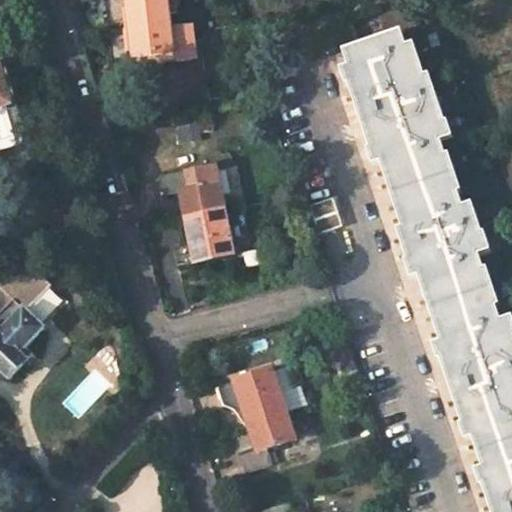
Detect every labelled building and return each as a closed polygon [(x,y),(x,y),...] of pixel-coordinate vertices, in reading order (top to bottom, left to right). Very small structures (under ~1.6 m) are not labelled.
[(127,0),(130,33),(173,27),(170,0),(127,0)] [(130,33),(133,61),(176,56),(178,67),(199,63),(194,30),(173,33),(173,27),(130,33)] [(511,511),(511,322),(507,324),(502,311),(507,310),(494,271),(490,272),(486,259),(498,255),(491,235),(488,236),(479,207),(469,210),(464,195),(468,194),(461,174),(456,157),(452,158),(448,144),(459,140),(454,123),(450,124),(434,76),(429,78),(418,45),(410,47),(406,33),(350,52),(355,68),(347,71),(352,86),(354,86),(376,152),(374,153),(378,166),(387,163),(397,195),(408,229),(403,231),(413,263),(411,263),(417,281),(424,279),(446,344),(437,346),(443,362),(447,361),(468,425),(465,426),(470,443),(478,440),(488,470),(480,473),(485,490),(489,489),(496,511),(511,511)] [(0,147),(24,140),(17,115),(19,114),(6,68),(0,69),(0,147)] [(186,222),(227,213),(221,183),(217,169),(159,182),(163,199),(179,196),(186,222)] [(186,222),(192,248),(175,252),(179,267),(262,250),(252,208),(227,213),(186,222)] [(0,359),(26,382),(45,362),(37,355),(58,329),(7,287),(0,289),(0,359)] [(349,337),(333,342),(345,383),(363,377),(349,337)] [(288,415),(275,371),(218,389),(223,403),(238,399),(247,428),(288,415)] [(247,428),(255,452),(239,457),(245,474),(268,467),(263,451),(297,441),(288,415),(247,428)]
